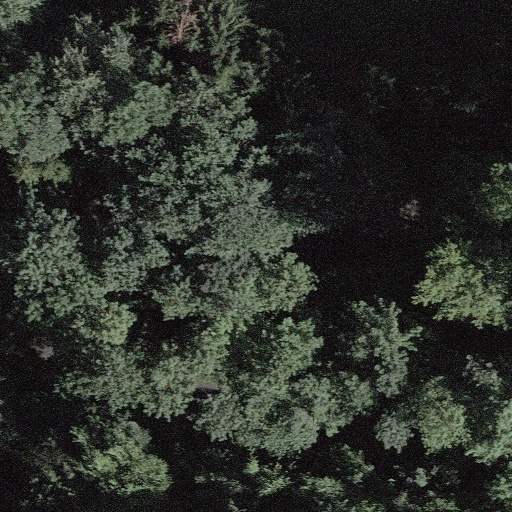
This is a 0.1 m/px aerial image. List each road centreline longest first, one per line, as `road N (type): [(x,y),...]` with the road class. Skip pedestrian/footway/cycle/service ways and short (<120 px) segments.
road 1 (residential): [(511,120),(420,218),(351,255),(270,248),(51,198),(0,209)]
road 2 (residential): [(0,305),(25,328),(285,417),(418,431),(511,429)]
